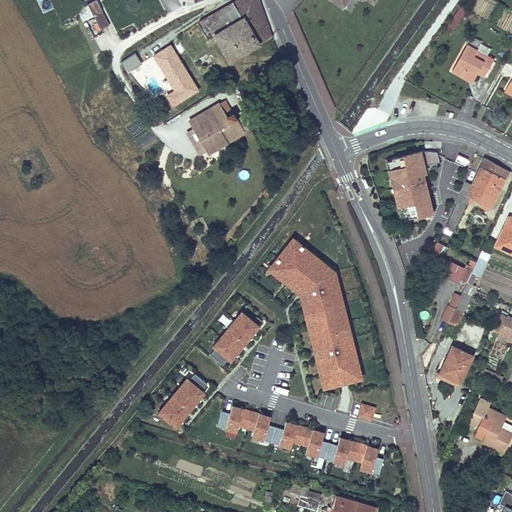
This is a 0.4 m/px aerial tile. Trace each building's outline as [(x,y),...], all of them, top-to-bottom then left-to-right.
[(96,0),(91,0),(87,3),(92,14),(101,9),(96,0)] [(270,36),(257,0),(237,0),(198,23),(208,39),(215,35),(227,62),(270,36)] [(443,27),(450,32),(464,13),(457,8),(443,27)] [(101,9),(92,14),(96,20),(105,16),(101,9)] [(172,106),(199,90),(170,43),(150,54),(171,89),(164,93),(172,106)] [(466,45),(450,71),(464,80),(473,78),(476,73),(482,76),(492,60),(466,45)] [(218,104),(189,120),(208,153),(244,132),(233,113),(226,117),(218,104)] [(419,152),(391,159),(393,169),(388,170),(396,206),(397,206),(400,217),(407,215),(407,218),(432,212),(426,188),(425,188),(421,173),(425,172),(423,166),(439,162),(436,152),(428,151),(419,152)] [(457,154),(454,160),(465,165),(467,159),(457,154)] [(491,206),(507,170),(484,157),(471,186),(463,182),(455,201),(457,201),(445,228),(452,232),(469,196),(491,206)] [(176,168),(173,162),(158,169),(161,176),(176,168)] [(511,219),(507,217),(494,245),(511,254),(511,219)] [(293,238),(291,240),(299,247),(301,244),(293,238)] [(299,247),(291,240),(275,260),(277,262),(271,270),(293,288),(294,287),(299,291),(299,293),(320,288),(321,294),(301,299),(311,341),(313,341),(316,353),(335,348),(337,354),(318,359),(320,368),(318,369),(320,377),(326,376),(328,386),(361,378),(354,350),(352,350),(347,329),(349,328),(345,312),(336,314),(334,306),(337,305),(334,294),(340,292),(337,280),(333,280),(332,273),(326,269),(328,266),(318,258),(316,259),(310,254),(311,252),(301,244),(299,247)] [(433,250),(442,254),(446,245),(436,242),(433,250)] [(475,261),(471,272),(479,275),(489,255),(480,251),(475,261)] [(456,264),(437,255),(434,262),(442,266),(439,273),(456,281),(459,274),(458,273),(460,267),(456,266),(456,264)] [(275,260),(268,269),(271,270),(277,262),(275,260)] [(333,280),(337,280),(334,271),(328,266),(326,269),(332,273),(333,280)] [(473,288),(465,284),(461,292),(469,297),(473,288)] [(320,288),(299,293),(300,294),(301,299),(321,294),(320,288)] [(336,314),(345,312),(340,292),(334,294),(337,305),(334,306),(336,314)] [(456,292),(443,319),(447,321),(460,294),(456,292)] [(460,294),(447,321),(456,325),(469,297),(461,292),(460,294)] [(506,316),(495,310),(487,326),(498,332),(506,316)] [(230,361),(259,326),(241,311),(212,346),(230,361)] [(511,318),(506,316),(498,332),(496,335),(511,343),(511,341),(511,318)] [(450,346),(438,372),(460,382),(472,356),(450,346)] [(335,348),(316,353),(318,359),(337,354),(335,348)] [(502,378),(481,368),(479,373),(481,373),(499,383),(502,378)] [(175,427),(204,392),(186,377),(157,412),(175,427)] [(371,419),(374,408),(361,404),(358,416),(371,419)] [(246,427),(251,411),(232,405),(229,413),(222,410),(217,426),(236,432),(238,425),(246,427)] [(505,416),(487,407),(476,429),(485,433),(484,435),(493,439),(489,447),(502,453),(511,434),(499,427),(505,416)] [(271,442),(278,419),(251,411),(246,427),(253,429),(251,436),(271,442)] [(300,443),(304,427),(278,419),(271,442),(290,448),(292,441),(300,443)] [(325,458),(331,435),(304,427),(300,443),(307,445),(305,452),(325,458)] [(353,459),(358,443),(331,435),(325,458),(344,464),(346,457),(353,459)] [(493,439),(484,435),(480,442),(489,447),(493,439)] [(375,456),(378,449),(358,443),(353,459),(361,461),(359,468),(378,474),(383,458),(375,456)] [(320,495),(302,489),(297,505),(316,511),(320,500),(318,500),(320,495)] [(511,490),(511,493),(505,491),(502,497),(511,502),(511,490)] [(274,492),(267,491),(264,501),(272,503),(274,492)] [(373,511),(374,508),(334,495),(330,508),(328,511),(373,511)] [(511,511),(511,502),(502,497),(499,504),(504,506),(501,511),(511,511)]
